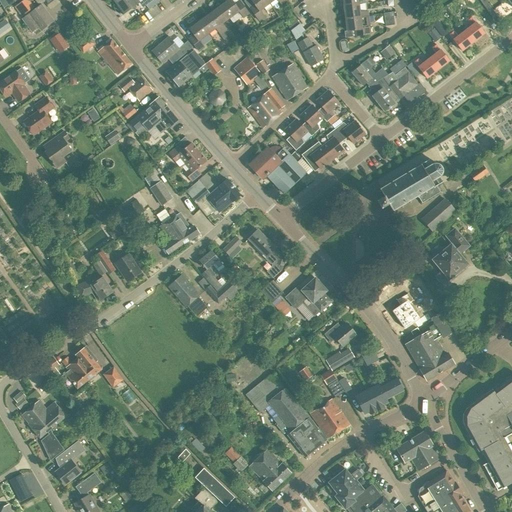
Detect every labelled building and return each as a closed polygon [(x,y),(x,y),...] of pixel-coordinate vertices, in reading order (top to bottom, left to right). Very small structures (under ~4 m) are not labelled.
[(137,0),(118,0),(115,2),(124,14),(139,2),(137,0)] [(228,0),(220,6),(229,19),(239,11),(244,18),(249,14),(240,1),(235,5),(231,0),(228,0)] [(260,11),(270,4),(266,0),(251,0),(255,5),(250,9),(259,21),(265,17),(260,11)] [(284,9),(288,6),(283,0),(266,0),(270,4),(275,0),(277,0),(281,5),(284,9)] [(479,0),(487,10),(491,7),(485,0),(479,0)] [(385,1),(378,3),(379,9),(387,8),(385,1)] [(345,19),(361,17),(368,16),(368,12),(360,13),(359,4),(344,6),(345,19)] [(41,31),(54,21),(41,5),(22,19),(32,32),(38,27),(41,31)] [(223,24),(229,19),(220,6),(210,14),(224,32),(227,30),(223,24)] [(491,7),(487,10),(496,22),(499,19),(491,7)] [(504,7),(497,12),(505,22),(511,16),(504,7)] [(221,34),(224,32),(210,14),(200,21),(209,34),(216,28),(221,34)] [(371,34),(370,28),(368,16),(361,17),(345,19),(347,31),(354,30),(355,36),(371,34)] [(464,32),(472,43),(484,33),(476,23),(472,17),(467,21),(471,26),(464,32)] [(442,37),(447,33),(436,19),(431,23),(442,37)] [(5,20),(0,23),(0,26),(4,32),(11,27),(5,20)] [(200,41),(209,34),(200,21),(190,28),(194,35),(189,38),(198,51),(204,47),(200,41)] [(301,33),(304,31),(300,26),(291,32),(296,40),(302,35),(301,33)] [(435,42),(441,37),(435,29),(429,34),(435,42)] [(472,43),(464,32),(458,37),(454,31),(449,35),(462,51),(472,43)] [(60,33),(50,40),(54,47),(64,40),(60,33)] [(83,54),(94,45),(88,36),(77,45),(83,54)] [(188,41),(179,48),(169,37),(152,51),(162,63),(175,53),(180,58),(193,47),(188,41)] [(314,47),(308,37),(298,43),(303,53),(311,67),(323,60),(316,46),(314,47)] [(112,39),(97,52),(117,75),(132,63),(112,39)] [(291,46),(297,54),(301,50),(295,43),(291,46)] [(429,59),(436,71),(449,61),(436,45),(432,48),(436,54),(429,59)] [(386,60),(395,53),(389,46),(380,53),(386,60)] [(179,86),(205,64),(193,50),(167,72),(174,81),(174,83),(176,85),(178,85),(179,86)] [(247,86),(261,74),(247,57),(233,69),(247,86)] [(351,72),(363,86),(376,75),(372,69),(366,73),(364,70),(373,62),(370,58),(351,72)] [(213,76),(221,71),(212,59),(205,64),(213,76)] [(436,71),(429,59),(422,64),(418,59),(414,62),(418,68),(426,78),(436,71)] [(262,74),(269,70),(263,60),(256,65),(262,74)] [(391,71),(392,72),(377,81),(368,87),(370,91),(368,92),(377,103),(384,111),(394,103),(399,99),(399,100),(408,93),(410,91),(416,99),(426,91),(420,83),(417,85),(404,68),(407,66),(403,62),(391,71)] [(287,100),(307,87),(292,64),(272,77),(287,100)] [(29,93),(23,84),(24,83),(16,71),(0,82),(0,88),(6,97),(12,92),(19,101),(29,93)] [(45,86),(53,80),(47,71),(39,77),(45,86)] [(152,90),(141,77),(134,82),(130,77),(119,86),(124,92),(128,88),(139,101),(152,90)] [(260,84),(252,88),(256,96),(270,88),(264,77),(258,80),(260,84)] [(263,129),(281,113),(279,110),(284,106),(271,89),(248,108),(263,129)] [(215,107),(221,106),(225,100),(224,93),(219,90),(212,90),(208,96),(209,103),(215,107)] [(323,117),(323,118),(326,122),(335,115),(335,114),(332,109),(339,103),(328,91),(316,101),(322,107),(317,111),(322,116),(323,117)] [(33,135),(51,122),(46,114),(54,108),(46,97),(34,105),(38,112),(24,122),(33,135)] [(150,114),(164,103),(159,97),(150,105),(130,121),(138,131),(145,125),(144,123),(152,116),(150,114)] [(145,125),(138,131),(141,136),(147,131),(148,131),(154,126),(160,134),(168,127),(169,128),(178,120),(164,103),(150,114),(152,116),(144,123),(145,125)] [(137,112),(130,104),(123,110),(120,106),(118,108),(127,120),(137,112)] [(322,116),(317,111),(312,105),(300,115),(306,121),(302,125),(307,132),(311,136),(319,129),(319,128),(316,123),(323,118),(323,117),(322,116)] [(96,109),(90,113),(96,122),(102,118),(96,109)] [(337,115),(329,121),(334,126),(341,120),(337,115)] [(307,132),(302,125),(296,119),(285,129),(291,136),(286,140),(296,151),(304,143),(301,138),(307,132)] [(334,129),(343,141),(348,137),(353,144),(365,134),(355,121),(348,126),(343,123),(334,129)] [(339,144),(343,141),(334,129),(326,136),(328,141),(322,146),(321,147),(332,160),(344,151),(339,144)] [(110,145),(120,138),(114,130),(105,137),(110,145)] [(57,168),(66,162),(63,157),(72,150),(65,142),(70,139),(64,131),(51,140),(55,145),(45,152),(57,168)] [(114,144),(122,157),(128,153),(120,140),(114,144)] [(321,147),(322,146),(318,142),(301,155),(311,168),(317,164),(320,169),(332,160),(321,147)] [(185,163),(198,151),(191,143),(182,151),(178,146),(177,147),(176,147),(168,153),(175,162),(180,158),(185,163)] [(275,156),(267,148),(249,165),(262,179),(266,175),(284,193),(306,173),(283,149),(275,156)] [(198,151),(185,163),(189,169),(184,173),(192,182),(201,174),(197,169),(207,162),(198,151)] [(432,165),(429,159),(421,164),(420,163),(377,189),(379,192),(381,191),(384,196),(377,201),(382,208),(389,204),(392,209),(390,210),(392,214),(418,198),(422,203),(440,192),(436,186),(442,182),(439,177),(441,176),(442,174),(443,172),(442,170),(442,168),(441,166),(439,165),(438,164),(435,164),(432,165)] [(475,182),(488,173),(483,165),(469,174),(475,182)] [(232,202),(240,195),(227,179),(219,186),(206,197),(210,202),(207,205),(213,213),(217,210),(219,213),(232,202)] [(161,206),(173,198),(161,181),(149,189),(161,206)] [(205,187),(193,198),(197,203),(209,193),(205,187)] [(146,202),(141,196),(122,209),(120,207),(114,212),(111,208),(89,221),(93,226),(112,214),(126,237),(131,235),(129,232),(140,227),(134,218),(144,211),(152,208),(147,201),(146,202)] [(432,232),(456,211),(445,198),(421,219),(432,232)] [(163,221),(172,216),(168,209),(159,214),(163,221)] [(168,221),(184,244),(200,234),(194,226),(190,229),(179,213),(168,221)] [(168,255),(184,244),(168,221),(158,228),(166,240),(161,244),(168,255)] [(452,277),(457,274),(457,270),(466,263),(459,254),(469,245),(455,229),(446,236),(453,244),(433,260),(442,270),(434,276),(441,284),(450,277),(452,277)] [(280,254),(275,249),(257,230),(248,239),(258,250),(257,252),(264,259),(264,258),(270,264),(272,264),(271,268),(267,272),(273,278),(281,271),(286,255),(280,253),(280,254)] [(90,253),(113,243),(108,233),(86,243),(90,253)] [(236,236),(222,250),(235,263),(240,258),(233,251),(243,242),(236,236)] [(417,249),(408,254),(411,260),(421,255),(417,249)] [(115,270),(102,251),(95,256),(98,261),(106,273),(108,275),(115,270)] [(216,270),(223,264),(219,259),(212,251),(199,261),(207,269),(213,277),(217,273),(215,270),(216,269),(216,270)] [(127,281),(141,272),(129,254),(115,264),(127,281)] [(106,273),(98,261),(92,265),(100,277),(106,273)] [(233,275),(240,269),(235,264),(229,270),(233,275)] [(207,269),(201,274),(217,292),(222,287),(213,277),(207,269)] [(207,307),(198,297),(200,295),(182,275),(169,286),(186,307),(187,306),(196,317),(207,307)] [(230,301),(246,287),(236,275),(222,287),(217,292),(216,292),(210,285),(205,289),(218,304),(226,297),(230,301)] [(113,292),(103,277),(91,285),(89,281),(77,286),(81,297),(92,293),(97,302),(100,300),(101,300),(113,292)] [(326,291),(315,278),(302,290),(298,286),(285,297),(295,308),(302,302),(308,309),(304,312),(309,318),(313,314),(314,316),(320,311),(320,312),(332,301),(331,300),(332,299),(328,295),(327,296),(324,293),(326,291)] [(284,316),(291,310),(278,297),(283,293),(272,281),(261,291),(284,316)] [(371,299),(376,294),(368,285),(363,290),(371,299)] [(407,294),(396,300),(400,305),(392,311),(398,321),(414,309),(407,300),(410,298),(407,294)] [(453,306),(454,299),(453,299),(453,298),(441,295),(435,299),(443,312),(444,311),(445,312),(451,309),(450,308),(451,307),(451,306),(453,306)] [(205,321),(214,314),(209,307),(200,314),(205,321)] [(414,309),(398,321),(405,330),(413,324),(417,329),(427,322),(423,317),(420,319),(414,309)] [(443,338),(447,335),(453,331),(442,312),(431,318),(435,324),(429,328),(430,329),(419,336),(405,344),(427,381),(454,364),(447,353),(446,354),(437,339),(442,336),(443,338)] [(116,314),(107,319),(110,324),(119,318),(116,314)] [(341,328),(337,323),(323,334),(330,342),(335,338),(342,346),(356,335),(346,323),(341,328)] [(258,356),(264,351),(258,343),(256,346),(252,350),(258,356)] [(76,369),(86,381),(101,369),(95,361),(97,360),(86,346),(76,355),(78,357),(72,362),(68,357),(62,362),(69,370),(71,372),(76,369)] [(367,366),(379,360),(373,348),(361,355),(367,366)] [(334,370),(357,357),(353,349),(330,363),(334,370)] [(51,381),(60,375),(55,368),(59,365),(53,357),(40,366),(51,381)] [(305,381),(313,375),(306,366),(298,372),(305,381)] [(113,389),(123,380),(112,368),(102,377),(113,389)] [(77,388),(86,381),(76,369),(71,372),(69,370),(58,378),(62,383),(69,378),(77,388)] [(327,386),(337,380),(330,369),(321,376),(327,386)] [(274,374),(273,373),(245,395),(250,401),(247,403),(257,415),(270,405),(278,415),(273,419),(278,424),(277,425),(283,433),(285,432),(305,457),(326,440),(275,375),(274,373),(274,374)] [(511,377),(494,391),(492,388),(469,406),(467,407),(465,408),(464,410),(463,411),(462,413),(461,415),(461,417),(461,419),(461,421),(462,423),(463,424),(464,426),(479,452),(481,450),(488,462),(481,466),(481,467),(484,465),(498,491),(511,482),(511,448),(511,449),(504,437),(511,433),(511,377)] [(344,378),(338,381),(345,393),(351,389),(344,378)] [(379,388),(385,399),(402,390),(401,388),(403,388),(399,380),(397,381),(396,379),(379,388)] [(52,389),(45,381),(39,386),(47,394),(52,389)] [(367,390),(377,410),(383,406),(382,405),(387,402),(385,399),(379,388),(378,385),(367,390)] [(370,413),(377,410),(367,390),(356,396),(365,414),(369,411),(370,413)] [(25,396),(21,392),(14,398),(18,403),(23,398),(25,396)] [(327,439),(328,439),(350,426),(332,399),(311,413),(309,414),(327,439)] [(45,410),(38,401),(30,407),(50,430),(65,416),(54,403),(45,410)] [(76,412),(80,408),(76,402),(71,406),(76,412)] [(50,430),(30,407),(21,416),(28,424),(28,425),(40,439),(47,432),(49,435),(41,442),(50,460),(64,449),(50,430)] [(185,436),(190,432),(181,423),(177,427),(185,436)] [(439,459),(432,446),(432,445),(425,432),(397,449),(404,462),(410,458),(418,472),(439,459)] [(150,459),(167,442),(164,439),(147,456),(150,459)] [(200,453),(205,448),(196,439),(191,443),(200,453)] [(65,484),(81,472),(72,460),(86,450),(78,440),(55,458),(61,465),(60,467),(61,468),(56,472),(65,484)] [(129,451),(124,445),(122,446),(132,460),(136,457),(131,450),(129,451)] [(240,457),(231,447),(225,453),(234,463),(232,464),(240,472),(249,464),(241,456),(240,457)] [(281,464),(268,449),(249,467),(263,481),(263,482),(272,491),(291,473),(282,463),(281,464)] [(182,462),(190,454),(185,450),(177,458),(182,462)] [(344,467),(337,472),(340,475),(329,483),(339,494),(336,497),(345,509),(346,508),(349,511),(353,511),(359,508),(353,499),(363,491),(364,490),(356,480),(363,475),(358,469),(350,475),(344,467)] [(468,511),(469,510),(459,494),(460,493),(447,471),(419,488),(417,497),(425,511),(468,511)] [(89,495),(87,492),(101,482),(94,473),(75,487),(80,493),(76,496),(79,501),(75,504),(79,511),(98,511),(89,495)] [(227,503),(235,496),(223,483),(215,491),(227,503)] [(32,495),(27,484),(15,491),(20,501),(32,495)] [(382,497),(372,484),(364,490),(363,491),(353,499),(359,508),(353,511),(404,511),(407,510),(401,503),(393,509),(383,497),(382,497)] [(129,501),(135,497),(129,489),(124,493),(129,501)] [(209,511),(208,511),(217,502),(203,489),(195,498),(198,501),(191,509),(194,511),(209,511)] [(142,511),(146,509),(138,500),(133,504),(134,505),(128,509),(129,511),(134,511),(139,509),(141,511),(142,511)]
